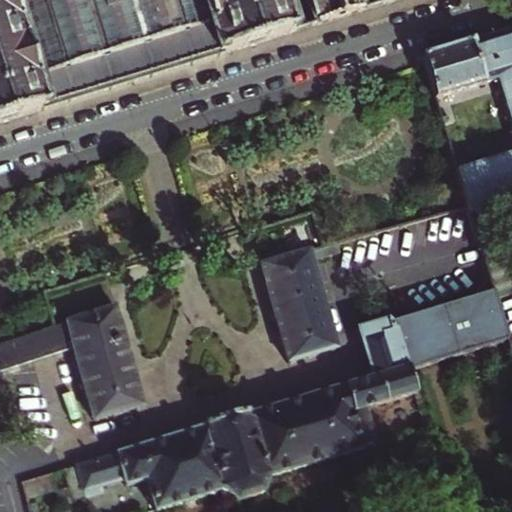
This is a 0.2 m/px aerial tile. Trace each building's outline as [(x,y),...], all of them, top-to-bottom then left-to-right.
[(0,0),(0,123),(289,34),(290,33),(279,0),(385,0),(387,4),(398,0),(0,0)] [(309,0),(310,2),(308,3),(315,26),(345,17),(361,12),(357,0),(309,0)] [(511,30),(486,39),(423,58),(425,66),(435,100),(498,80),(511,125),(511,154),(456,172),(467,208),(473,227),(511,214),(511,30)] [(321,251),(308,255),(312,267),(340,259),(336,247),(321,251)] [(337,353),(312,267),(308,255),(260,269),(287,367),(290,366),(290,368),(295,366),(294,365),(309,361),(310,362),(319,360),(319,358),(330,355),(330,357),(336,355),(335,354),(337,353)] [(370,383),(371,386),(406,376),(508,347),(497,309),(494,299),(393,328),(385,326),(356,334),(370,383)] [(112,311),(65,324),(65,325),(70,343),(92,422),(96,421),(96,423),(100,422),(100,420),(114,416),(115,418),(122,416),(122,414),(134,411),(134,413),(139,412),(139,410),(140,410),(112,311)] [(51,329),(0,345),(0,372),(68,351),(66,344),(70,343),(65,325),(51,329)] [(365,414),(413,401),(406,376),(371,386),(370,383),(345,391),(355,425),(367,421),(365,414)] [(367,421),(355,425),(345,391),(249,418),(268,481),(375,451),(367,421)] [(262,498),(268,481),(249,418),(249,416),(201,430),(202,432),(218,496),(234,506),(262,498)] [(151,511),(161,511),(218,496),(202,432),(115,457),(122,481),(124,488),(143,482),(151,511)] [(100,487),(122,481),(115,457),(62,472),(72,508),(103,499),(100,487)] [(57,493),(52,475),(20,484),(25,502),(57,493)]
